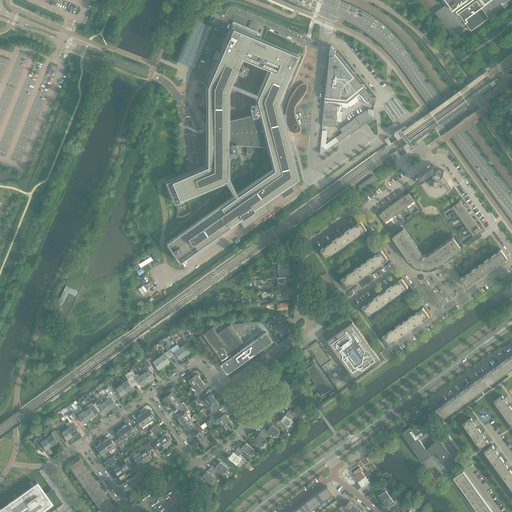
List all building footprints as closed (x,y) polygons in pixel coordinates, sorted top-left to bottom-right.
[(446,28),(452,37),(464,28),(463,27),(467,24),(471,30),(489,17),(486,14),(496,7),(502,3),(504,2),(503,1),(505,0),(446,0),(449,3),(435,13),(446,28)] [(167,243),(180,262),(298,178),(279,101),(299,55),(232,26),(208,83),(206,82),(206,143),(206,165),(166,182),(175,203),(229,180),(229,155),(235,155),(235,152),(236,152),(236,143),(248,144),(249,145),(248,146),(248,147),(248,150),(248,153),(250,154),(252,153),(253,151),(254,149),(254,147),(254,145),(255,144),(267,145),(273,169),(237,194),(234,196),(167,243)] [(330,54),(330,56),(329,56),(328,70),(328,74),(327,74),(325,92),(326,92),(326,95),(325,95),(322,126),(323,126),(336,127),(338,106),(339,106),(341,105),(342,105),(343,102),(348,103),(357,96),(362,103),(374,105),(375,105),(376,100),(374,98),(370,97),(371,94),(370,94),(366,89),(366,88),(363,84),(362,84),(360,82),(361,81),(356,75),(355,76),(353,73),(354,73),(338,53),(337,54),(336,52),(336,51),(332,46),(330,46),(329,53),(330,54)] [(374,111),(374,110),(373,110),(368,109),(368,110),(367,110),(344,126),(345,126),(340,129),(343,133),(337,137),(340,141),(342,140),(350,134),(351,134),(358,129),(373,119),(373,117),(374,117),(375,111),(374,111)] [(398,131),(394,133),(396,135),(399,133),(402,137),(405,134),(403,131),(401,129),(398,131)] [(436,130),(427,137),(428,137),(432,143),(440,137),(441,136),(437,130),(436,130)] [(406,149),(408,152),(411,149),(414,147),(412,144),(417,141),(418,140),(416,138),(407,144),(409,147),(406,149)] [(424,183),(423,184),(426,188),(427,189),(428,190),(429,191),(430,192),(431,193),(432,193),(433,194),(435,194),(436,194),(437,194),(438,194),(440,194),(441,193),(442,193),(443,192),(444,191),(449,188),(448,187),(453,183),(446,172),(444,174),(442,171),(442,170),(441,170),(440,169),(439,169),(438,169),(437,169),(436,169),(435,169),(435,170),(433,172),(431,170),(420,178),(424,183)] [(373,175),(358,186),(361,189),(375,178),(373,175)] [(405,196),(411,204),(414,201),(409,193),(405,196)] [(401,198),(407,206),(411,204),(405,196),(401,198)] [(397,201),(403,209),(407,206),(401,198),(397,201)] [(397,201),(394,203),(400,212),(403,209),(397,201)] [(452,207),(455,211),(463,205),(460,201),(452,207)] [(390,206),(396,214),(400,212),(394,203),(390,206)] [(455,211),(457,214),(465,208),(463,205),(455,211)] [(386,209),(392,217),(396,214),(390,206),(386,209)] [(240,222),(244,227),(268,210),(266,212),(262,207),(240,222)] [(465,208),(457,214),(460,218),(468,212),(465,208)] [(383,211),(389,219),(392,217),(386,209),(383,211)] [(389,219),(383,211),(379,214),(385,222),(389,219)] [(471,216),(468,212),(460,218),(463,222),(471,216)] [(463,222),(465,225),(473,220),(471,216),(463,222)] [(465,225),(468,229),(476,223),(473,220),(465,225)] [(348,230),(354,238),(367,229),(361,221),(348,230)] [(476,223),(468,229),(471,233),(479,227),(476,223)] [(479,227),(471,233),(473,236),(481,231),(479,227)] [(354,238),(348,230),(335,239),(341,247),(354,238)] [(421,255),(403,230),(393,237),(410,260),(411,259),(413,261),(413,262),(414,263),(415,264),(416,264),(417,265),(418,265),(420,266),(421,266),(425,267),(427,267),(428,267),(429,267),(430,267),(431,266),(432,266),(433,265),(434,264),(437,263),(437,264),(460,248),(453,238),(428,256),(421,255)] [(341,247),(335,239),(328,245),(321,250),(326,258),(341,247)] [(369,259),(375,267),(387,258),(382,250),(369,259)] [(485,261),(491,269),(507,258),(501,250),(485,261)] [(139,264),(141,268),(153,260),(151,256),(139,264)] [(356,268),(362,277),(375,267),(369,259),(356,268)] [(474,270),(480,277),(491,269),(485,261),(474,270)] [(362,277),(356,268),(341,279),(347,287),(362,277)] [(480,277),(474,270),(461,279),(467,287),(480,277)] [(389,288),(395,296),(408,287),(402,279),(389,288)] [(76,296),(78,291),(66,286),(60,301),(64,303),(68,292),(76,296)] [(377,297),(383,305),(395,296),(389,288),(377,297)] [(383,305),(377,297),(362,308),(368,316),(383,305)] [(410,317),(416,325),(429,316),(423,308),(410,317)] [(380,360),(349,317),(324,335),(354,378),(380,360)] [(410,317),(398,326),(403,334),(416,325),(410,317)] [(216,362),(220,360),(223,363),(219,365),(220,365),(227,374),(226,374),(226,375),(273,341),(266,332),(239,351),(238,348),(243,344),(243,343),(231,325),(217,334),(212,328),(213,327),(199,338),(216,362)] [(403,334),(398,326),(383,337),(389,345),(403,334)] [(180,348),(185,355),(191,351),(188,348),(190,347),(187,343),(180,348)] [(170,349),(168,351),(172,357),(174,355),(176,357),(177,356),(179,359),(185,355),(180,348),(174,352),(173,353),(170,349)] [(158,358),(164,366),(170,361),(168,360),(172,357),(168,351),(165,353),(158,358)] [(506,360),(503,362),(503,363),(505,366),(506,367),(508,370),(509,371),(511,369),(511,368),(511,355),(506,360)] [(149,358),(146,360),(150,366),(152,365),(158,373),(165,367),(164,366),(158,358),(156,360),(155,359),(149,358)] [(142,375),(148,382),(153,378),(151,375),(152,374),(148,367),(150,366),(146,360),(145,361),(144,359),(142,360),(143,362),(146,366),(142,369),(145,373),(142,375)] [(328,392),(330,395),(335,392),(314,359),(311,361),(312,362),(306,366),(307,369),(306,369),(323,395),(328,392)] [(499,365),(489,372),(495,380),(496,380),(506,373),(508,371),(509,371),(508,370),(506,367),(505,366),(503,363),(503,362),(502,363),(500,364),(499,365)] [(148,382),(142,375),(140,376),(138,374),(135,376),(132,371),(128,373),(127,374),(135,384),(137,382),(138,384),(140,383),(142,386),(148,382)] [(495,380),(489,372),(476,382),(482,390),(495,380)] [(127,381),(121,385),(127,392),(132,388),(131,386),(135,384),(127,374),(125,375),(128,380),(127,381)] [(189,380),(193,386),(201,381),(196,374),(193,377),(191,374),(186,378),(188,381),(189,380)] [(194,394),(197,398),(203,394),(201,392),(203,390),(202,389),(205,387),(201,381),(193,386),(198,392),(194,394)] [(465,389),(462,391),(463,392),(465,395),(465,396),(468,399),(468,400),(471,398),(482,390),(476,382),(466,389),(465,389)] [(111,385),(109,387),(116,397),(117,398),(121,395),(123,399),(129,395),(127,392),(121,385),(116,389),(115,387),(113,388),(111,385)] [(105,402),(110,409),(116,405),(114,402),(115,401),(114,399),(116,397),(109,387),(104,390),(108,396),(105,398),(106,400),(105,402)] [(164,398),(168,404),(177,398),(171,390),(166,395),(167,396),(164,398)] [(459,394),(449,401),(455,409),(465,402),(468,400),(468,399),(465,396),(465,395),(463,392),(462,391),(462,392),(459,394)] [(204,396),(203,394),(197,398),(200,402),(202,401),(206,407),(207,406),(215,400),(210,394),(207,396),(206,395),(204,396)] [(494,401),(502,414),(511,408),(502,395),(494,401)] [(178,408),(180,411),(186,406),(183,402),(181,404),(177,398),(168,404),(173,410),(175,408),(176,409),(178,408)] [(208,414),(211,418),(217,414),(215,411),(217,410),(216,409),(219,406),(215,400),(207,406),(212,412),(208,414)] [(442,419),(455,409),(449,401),(436,411),(437,413),(442,419),(441,419),(442,419)] [(96,403),(93,405),(97,411),(100,409),(101,411),(102,410),(105,413),(110,409),(105,402),(98,406),(96,403)] [(84,412),(89,419),(95,415),(94,413),(97,411),(93,405),(91,406),(91,407),(84,412)] [(287,412),(293,416),(295,414),(300,417),(299,418),(300,418),(300,417),(301,418),(303,416),(304,415),(303,415),(305,412),(306,413),(306,412),(298,406),(298,405),(293,412),(290,409),(287,412)] [(178,417),(182,424),(190,419),(185,413),(189,410),(186,406),(180,411),(181,413),(180,414),(181,415),(178,417)] [(511,408),(502,414),(511,426),(511,425),(511,408)] [(142,414),(147,422),(148,423),(155,419),(154,418),(155,417),(151,412),(150,413),(148,410),(142,414)] [(74,412),(71,414),(75,420),(78,418),(80,421),(81,420),(84,423),(89,419),(84,412),(77,416),(74,412)] [(293,416),(287,412),(285,415),(280,421),(287,426),(286,427),(288,428),(290,426),(291,425),(290,424),(292,421),(293,422),(291,420),(293,416)] [(135,426),(140,432),(141,434),(144,432),(142,430),(143,430),(141,426),(147,422),(142,414),(135,419),(138,422),(137,423),(138,424),(135,426)] [(217,414),(211,418),(214,422),(217,419),(221,425),(229,420),(224,414),(221,416),(221,415),(219,416),(217,414)] [(462,424),(471,436),(480,430),(471,418),(462,424)] [(190,419),(182,424),(187,430),(190,428),(191,429),(192,428),(194,430),(200,426),(197,422),(194,424),(190,419)] [(229,420),(221,425),(224,429),(223,430),(226,433),(231,429),(230,428),(233,426),(229,420)] [(67,428),(73,436),(79,432),(76,429),(78,428),(75,423),(67,428)] [(412,429),(410,427),(402,433),(407,440),(413,447),(418,454),(417,454),(418,455),(418,454),(423,461),(423,462),(431,456),(427,450),(418,438),(421,436),(422,437),(423,436),(422,436),(425,434),(418,423),(414,426),(415,427),(412,429)] [(122,429),(127,436),(131,433),(133,436),(135,434),(136,435),(140,432),(135,426),(133,428),(132,426),(131,427),(128,424),(122,429)] [(262,431),(267,435),(270,432),(274,435),(273,436),(274,436),(276,433),(277,435),(278,434),(278,433),(280,431),(277,428),(272,425),(272,424),(269,428),(267,430),(264,427),(262,431)] [(200,426),(194,430),(196,432),(194,434),(195,435),(192,437),(196,443),(204,438),(201,434),(202,433),(201,431),(203,430),(200,426)] [(56,431),(60,437),(62,436),(64,438),(65,437),(67,440),(73,436),(67,428),(61,433),(58,430),(56,431)] [(116,440),(120,446),(124,444),(123,443),(126,441),(124,438),(127,436),(122,429),(116,433),(118,436),(117,437),(118,439),(116,440)] [(51,435),(46,438),(52,446),(57,442),(56,440),(60,437),(56,431),(55,430),(50,433),(51,435)] [(480,430),(471,436),(480,448),(489,442),(480,430)] [(267,435),(262,431),(259,434),(254,440),(258,442),(256,444),(260,447),(261,446),(263,443),(265,444),(265,443),(267,440),(265,438),(267,435)] [(160,440),(165,447),(171,442),(169,439),(170,438),(166,433),(165,434),(166,435),(160,440)] [(52,446),(46,438),(41,442),(38,438),(34,441),(38,447),(40,445),(44,450),(46,449),(46,450),(52,446)] [(102,443),(108,450),(114,446),(116,449),(120,446),(116,440),(113,442),(112,440),(111,441),(109,438),(102,443)] [(148,443),(152,449),(154,447),(156,449),(157,448),(159,451),(165,447),(160,440),(157,442),(155,438),(148,443)] [(204,438),(196,443),(201,450),(204,447),(205,448),(210,445),(209,443),(208,444),(204,438)] [(431,446),(427,449),(427,450),(431,456),(436,452),(442,461),(451,455),(439,439),(431,445),(431,446)] [(108,450),(102,443),(96,447),(99,450),(97,451),(101,456),(103,455),(102,454),(108,450)] [(139,452),(140,454),(145,461),(152,456),(149,453),(151,452),(149,451),(152,449),(148,443),(144,446),(145,448),(139,452)] [(252,452),(254,449),(247,443),(243,447),(241,449),(238,446),(236,450),(240,453),(239,453),(241,454),(242,453),(248,457),(251,452),(252,453),(252,452)] [(484,451),(494,465),(502,459),(492,445),(484,451)] [(240,453),(236,450),(230,456),(228,458),(236,465),(241,459),(239,457),(241,454),(239,453),(240,453)] [(146,462),(145,461),(140,454),(134,458),(132,455),(128,457),(132,463),(135,461),(136,463),(137,462),(139,465),(141,464),(142,465),(146,462)] [(132,463),(128,457),(124,460),(127,464),(121,468),(126,475),(132,471),(130,468),(131,467),(130,465),(132,463)] [(494,465),(504,479),(511,472),(502,459),(494,465)] [(70,466),(103,511),(109,511),(114,509),(79,460),(70,466)] [(357,463),(358,464),(352,469),(356,475),(354,476),(358,482),(365,477),(361,471),(363,471),(360,467),(363,465),(360,461),(357,463)] [(209,469),(215,473),(218,469),(223,473),(228,468),(220,462),(217,466),(217,465),(215,468),(212,465),(209,469)] [(126,475),(121,468),(115,472),(114,471),(113,472),(116,477),(117,477),(120,480),(126,475)] [(215,473),(209,469),(207,471),(202,477),(209,482),(208,483),(210,484),(217,476),(214,474),(215,473)] [(454,477),(478,511),(491,511),(464,474),(462,471),(454,477)] [(365,477),(358,482),(362,487),(364,486),(366,489),(372,484),(370,481),(369,482),(365,477)] [(38,511),(52,503),(37,483),(8,504),(13,511),(11,511),(10,510),(6,511),(2,511),(0,508),(0,511),(38,511)] [(329,498),(333,495),(327,486),(323,489),(329,498)] [(379,496),(383,501),(390,496),(386,491),(387,490),(385,487),(378,492),(380,495),(379,496)] [(329,498),(323,489),(319,492),(325,501),(329,498)] [(319,492),(315,495),(321,504),(325,501),(319,492)] [(315,495),(311,498),(317,507),(321,504),(315,495)] [(390,496),(383,501),(386,507),(388,506),(390,508),(397,503),(395,500),(393,501),(390,496)] [(311,498),(307,501),(313,510),(317,507),(311,498)] [(308,511),(310,511),(313,510),(307,501),(303,504),(308,511)] [(344,509),(347,511),(354,504),(349,501),(348,502),(345,501),(339,508),(342,511),(344,509)]
